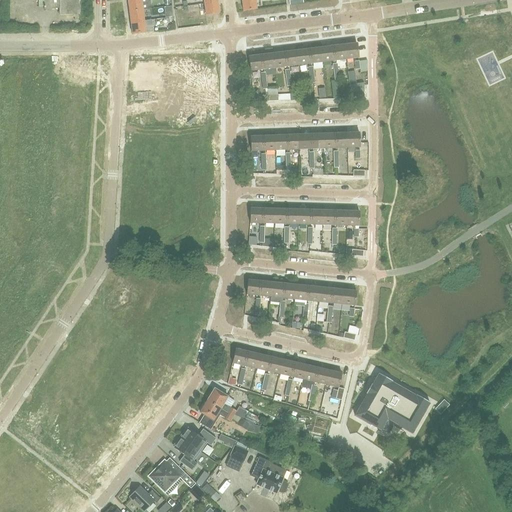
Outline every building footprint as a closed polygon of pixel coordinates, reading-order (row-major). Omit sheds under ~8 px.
[(80,15),(80,0),(38,0),(39,7),(44,7),(44,9),(45,9),(45,11),(51,11),(51,9),(60,9),(60,15),(80,15)] [(143,10),(141,0),(131,0),(128,1),(129,12),(143,10)] [(255,0),(241,0),(243,11),(257,10),(255,0)] [(219,14),(218,2),(204,4),(206,16),(219,14)] [(131,23),(144,22),(143,10),(129,12),(131,23)] [(131,23),(132,35),(146,33),(144,22),(131,23)] [(345,45),(346,60),(358,58),(357,44),(345,45)] [(346,60),(345,45),(333,47),(334,61),(346,60)] [(334,61),(333,47),(321,48),(322,62),(334,61)] [(322,62),(321,48),(309,49),(310,64),(322,62)] [(310,64),(309,49),(297,51),(298,65),(310,64)] [(298,65),(297,51),(285,52),(286,67),(298,65)] [(286,67),(285,52),(273,54),(274,68),(286,67)] [(274,68),(273,54),(261,55),(262,70),(274,68)] [(262,70),(261,55),(249,57),(250,71),(262,70)] [(0,60),(0,79),(9,80),(10,61),(0,60)] [(10,61),(9,80),(19,81),(20,61),(10,61)] [(20,61),(19,81),(30,81),(30,61),(20,61)] [(30,61),(30,81),(40,81),(41,62),(30,61)] [(41,62),(40,81),(51,82),(51,62),(41,62)] [(75,62),(74,73),(94,74),(95,63),(75,62)] [(74,73),(74,83),(93,84),(94,74),(74,73)] [(74,83),(73,93),(93,94),(93,84),(74,83)] [(73,93),(72,104),(92,105),(93,94),(73,93)] [(0,102),(0,113),(13,114),(14,103),(0,102)] [(0,113),(0,123),(13,124),(13,114),(0,113)] [(0,123),(0,133),(12,134),(13,124),(0,123)] [(0,133),(0,143),(11,145),(12,134),(0,133)] [(348,148),(347,133),(335,134),(335,149),(348,148)] [(359,133),(356,133),(347,133),(348,148),(360,148),(359,133)] [(323,149),(323,134),(311,135),(311,149),(323,149)] [(323,134),(323,149),(335,149),(335,134),(323,134)] [(299,150),(299,135),(287,136),(287,150),(299,150)] [(311,149),(311,135),(299,135),(299,150),(311,149)] [(275,151),(274,136),(262,137),(263,151),(275,151)] [(287,150),(287,136),(274,136),(275,151),(287,150)] [(263,151),(262,137),(250,137),(251,152),(263,151)] [(67,139),(66,152),(89,154),(90,140),(67,139)] [(0,143),(0,154),(11,155),(11,145),(0,143)] [(66,152),(65,165),(88,167),(89,154),(66,152)] [(0,154),(0,164),(10,165),(11,155),(0,154)] [(0,164),(0,174),(9,175),(10,165),(0,164)] [(65,165),(64,179),(87,180),(88,167),(65,165)] [(0,174),(0,184),(9,185),(9,175),(0,174)] [(0,184),(0,194),(8,195),(9,185),(0,184)] [(30,191),(28,214),(42,215),(43,192),(30,191)] [(43,192),(42,215),(55,216),(57,192),(43,192)] [(57,192),(55,216),(68,216),(70,193),(57,192)] [(70,193),(68,216),(82,217),(83,194),(70,193)] [(250,223),(262,224),(262,209),(250,209),(250,223)] [(262,224),(274,224),(274,209),(262,209),(262,224)] [(274,209),(274,224),(286,224),(287,210),(274,209)] [(286,224),(298,225),(299,210),(287,210),(286,224)] [(299,210),(298,225),(310,225),(311,210),(299,210)] [(310,225),(322,225),(323,211),(311,210),(310,225)] [(323,211),(322,225),(334,226),(335,211),(323,211)] [(334,226),(347,226),(347,211),(335,211),(334,226)] [(359,226),(359,212),(347,211),(347,226),(359,226)] [(1,234),(0,235),(0,255),(10,240),(1,234)] [(10,240),(0,255),(0,256),(8,262),(19,246),(10,240)] [(19,246),(8,262),(17,268),(28,252),(19,246)] [(28,252),(17,268),(26,274),(37,258),(28,252)] [(37,258),(26,274),(35,280),(46,264),(37,258)] [(46,264),(35,280),(44,286),(55,270),(46,264)] [(55,270),(44,286),(54,292),(65,276),(55,270)] [(260,282),(248,280),(246,295),(258,296),(260,282)] [(258,296),(270,297),(272,283),(260,282),(258,296)] [(270,297),(282,298),(284,284),(272,283),(270,297)] [(282,298),(295,300),(296,285),(284,284),(282,298)] [(111,285),(104,295),(122,306),(128,297),(132,300),(135,294),(126,288),(123,293),(111,285)] [(296,285),(295,300),(307,301),(308,287),(296,285)] [(307,301),(319,302),(320,288),(308,287),(307,301)] [(320,288),(319,302),(331,304),(332,289),(320,288)] [(331,304),(343,305),(344,291),(332,289),(331,304)] [(344,291),(343,305),(355,306),(356,292),(344,291)] [(104,295),(98,305),(110,313),(107,317),(116,323),(120,318),(116,316),(122,306),(104,295)] [(92,314),(85,324),(103,335),(109,326),(113,329),(116,323),(107,317),(104,322),(92,314)] [(172,326),(165,335),(183,347),(190,337),(177,329),(180,324),(171,318),(168,323),(172,326)] [(85,324),(79,334),(91,342),(88,346),(97,352),(100,347),(96,345),(103,335),(85,324)] [(6,327),(0,335),(18,348),(24,339),(6,327)] [(0,350),(12,358),(18,348),(0,335),(0,350)] [(155,342),(152,347),(161,353),(164,349),(176,357),(183,347),(165,335),(159,344),(155,342)] [(72,343),(66,353),(83,364),(90,355),(94,358),(97,352),(88,346),(85,351),(72,343)] [(152,355),(146,364),(164,376),(170,366),(158,358),(161,353),(152,347),(148,352),(152,355)] [(232,363),(236,364),(244,366),(247,352),(236,349),(232,363)] [(0,350),(0,362),(6,366),(12,358),(0,350)] [(259,355),(247,352),(244,366),(256,369),(259,355)] [(66,353),(59,363),(71,371),(68,375),(78,381),(81,376),(77,374),(83,364),(66,353)] [(271,357),(259,355),(256,369),(268,372),(271,357)] [(283,360),(271,357),(268,372),(279,374),(283,360)] [(283,360),(279,374),(291,377),(294,363),(283,360)] [(306,366),(294,363),(291,377),(303,380),(306,366)] [(136,371),(133,376),(142,382),(145,378),(157,386),(164,376),(146,364),(140,373),(136,371)] [(318,368),(306,366),(303,380),(315,383),(318,368)] [(330,371),(318,368),(315,383),(327,385),(330,371)] [(342,374),(330,371),(327,385),(338,388),(342,374)] [(53,372),(47,382),(64,393),(70,384),(74,387),(78,381),(68,375),(65,380),(53,372)] [(367,395),(356,414),(355,416),(367,423),(381,431),(387,419),(412,434),(430,403),(416,395),(415,396),(392,383),(392,382),(378,374),(372,385),(371,384),(366,394),(367,395)] [(133,384),(127,393),(145,405),(151,395),(139,387),(142,382),(133,376),(129,381),(133,384)] [(47,382),(40,392),(52,400),(49,404),(59,410),(62,405),(58,403),(64,393),(47,382)] [(338,388),(338,391),(336,399),(342,401),(344,389),(338,388)] [(235,415),(244,421),(249,413),(239,407),(236,411),(224,404),(228,397),(214,389),(207,401),(233,417),(235,415)] [(117,400),(114,405),(123,411),(126,407),(138,415),(145,405),(127,393),(121,402),(117,400)] [(34,401),(28,411),(45,422),(51,413),(55,416),(59,410),(49,404),(46,409),(34,401)] [(214,420),(217,414),(230,422),(232,420),(238,424),(237,425),(246,430),(250,424),(244,421),(235,415),(233,417),(207,401),(200,413),(204,415),(200,423),(210,430),(216,421),(214,420)] [(440,405),(441,406),(444,410),(449,405),(445,402),(444,401),(440,405)] [(114,413),(108,422),(125,434),(132,424),(120,416),(123,411),(114,405),(110,410),(114,413)] [(28,411),(21,421),(33,429),(30,433),(40,439),(43,434),(39,432),(45,422),(28,411)] [(98,429),(94,434),(104,440),(107,436),(119,444),(125,434),(108,422),(102,432),(98,429)] [(180,437),(200,452),(207,443),(211,446),(216,439),(203,430),(198,436),(188,429),(187,431),(185,429),(180,437)] [(95,442),(89,451),(106,463),(113,453),(101,445),(104,440),(94,434),(91,439),(95,442)] [(200,452),(180,437),(174,445),(175,447),(174,448),(184,455),(179,462),(192,471),(197,464),(194,461),(200,452)] [(231,456),(243,461),(248,452),(235,446),(231,456)] [(79,458),(75,463),(85,469),(88,465),(100,473),(106,463),(89,451),(83,461),(79,458)] [(283,479),(282,478),(268,472),(272,464),(272,463),(259,457),(250,476),(258,480),(257,484),(256,485),(257,485),(276,493),(277,494),(277,493),(277,492),(281,493),(285,493),(288,485),(286,482),(282,481),(283,480),(283,479)] [(182,480),(186,475),(177,466),(173,470),(164,462),(149,477),(165,492),(179,477),(182,480)] [(160,499),(152,491),(147,495),(139,487),(130,497),(144,511),(154,501),(156,503),(160,499)] [(212,489),(207,494),(211,498),(215,493),(212,489)] [(192,495),(189,503),(195,505),(199,498),(192,495)]
